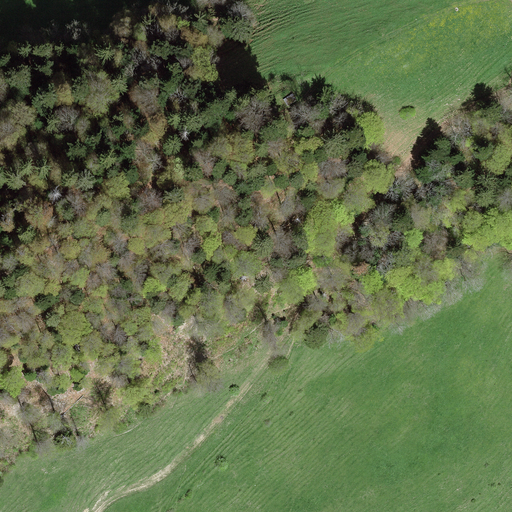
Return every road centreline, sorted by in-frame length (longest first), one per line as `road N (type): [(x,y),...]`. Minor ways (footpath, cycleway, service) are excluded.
road 1 (track): [(511,89),(436,132),(380,196),(255,380),(150,483),(97,511)]
road 2 (track): [(0,273),(105,219),(176,165),(298,105),(343,61),(403,28),(483,0)]
